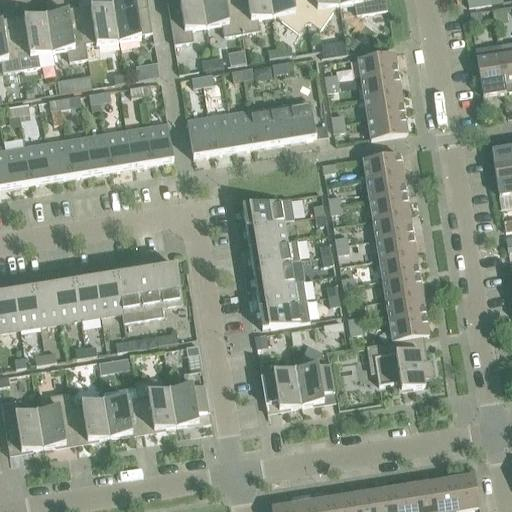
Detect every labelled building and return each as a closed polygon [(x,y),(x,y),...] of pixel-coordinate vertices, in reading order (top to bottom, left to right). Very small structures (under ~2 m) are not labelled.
[(206,32),(201,0),(178,0),(179,6),(167,7),(174,50),(193,47),(191,35),(206,32)] [(241,39),(235,0),(201,0),(206,32),(221,30),(223,42),(241,39)] [(273,21),(269,0),(235,0),(241,39),(260,36),(258,24),(273,21)] [(308,28),(303,0),(269,0),(273,21),(295,39),(305,29),(308,28)] [(339,11),(337,0),(303,0),(308,28),(312,27),(322,35),(339,11)] [(387,15),(384,0),(337,0),(339,11),(354,8),(356,20),(387,15)] [(490,0),(481,0),(467,2),(468,8),(468,12),(469,12),(492,8),(491,1),(490,0)] [(501,0),(494,0),(491,1),(492,8),(503,6),(501,0)] [(152,37),(148,11),(136,12),(135,5),(112,8),(119,47),(141,43),(140,39),(152,37)] [(119,47),(112,8),(90,12),(91,20),(80,21),(85,48),(96,47),(96,50),(119,47)] [(503,12),(492,13),(494,28),(506,26),(503,12)] [(85,48),(80,21),(70,23),(68,15),(46,19),(52,57),(67,55),(69,67),(88,64),(85,48)] [(470,17),(469,17),(470,22),(471,28),(483,26),(481,15),(470,17)] [(52,57),(46,19),(24,23),(25,30),(14,32),(19,59),(22,74),(41,71),(39,60),(52,57)] [(19,59),(14,32),(3,34),(2,26),(0,26),(0,65),(1,66),(3,77),(22,74),(19,59)] [(345,44),(320,48),(323,62),(347,58),(345,44)] [(511,95),(511,47),(498,50),(506,97),(511,95)] [(506,97),(498,50),(475,53),(483,100),(506,97)] [(289,61),(287,52),(278,53),(279,62),(289,61)] [(279,62),(278,53),(267,54),(268,64),(279,62)] [(397,78),(394,58),(357,64),(360,84),(397,78)] [(223,71),(221,62),(211,63),(213,73),(223,71)] [(213,73),(211,63),(201,65),(203,74),(213,73)] [(293,77),(291,67),(281,68),(282,78),(293,77)] [(282,78),(281,68),(271,70),(272,80),(282,78)] [(252,83),(251,73),(241,75),(242,85),(252,83)] [(242,85),(241,75),(230,77),(232,87),(242,85)] [(125,88),(124,78),(113,80),(115,89),(125,88)] [(400,98),(397,78),(360,84),(364,104),(400,98)] [(338,87),(336,79),(324,82),(325,89),(338,87)] [(90,80),(77,82),(79,95),(92,93),(90,80)] [(212,90),(211,80),(201,81),(202,91),(212,90)] [(202,91),(201,81),(190,83),(192,93),(202,91)] [(339,95),(338,87),(325,89),(327,97),(339,95)] [(151,99),(150,91),(150,90),(139,91),(141,101),(151,99)] [(141,101),(139,91),(129,93),(131,103),(141,101)] [(33,93),(25,94),(26,102),(34,101),(33,93)] [(110,106),(109,96),(99,98),(101,108),(110,106)] [(101,108),(99,98),(89,100),(90,110),(101,108)] [(403,118),(400,98),(364,104),(367,124),(403,118)] [(70,113),(69,103),(59,104),(60,114),(70,113)] [(60,114),(59,104),(49,106),(50,116),(60,114)] [(315,144),(309,107),(309,106),(247,116),(253,154),(315,144)] [(29,119),(28,109),(18,111),(19,121),(29,119)] [(19,121),(18,111),(8,112),(9,122),(19,121)] [(253,154),(247,116),(227,119),(233,157),(253,154)] [(407,138),(403,118),(367,124),(370,144),(407,138)] [(233,157),(227,119),(207,123),(213,160),(233,157)] [(344,128),(343,120),(331,122),(332,130),(344,128)] [(213,160),(207,123),(187,126),(193,164),(213,160)] [(345,136),(344,128),(332,130),(333,137),(345,136)] [(173,167),(167,129),(147,132),(153,170),(173,167)] [(153,170),(147,132),(127,135),(133,173),(153,170)] [(133,173),(127,135),(106,139),(112,177),(133,173)] [(112,177),(106,139),(86,142),(92,180),(112,177)] [(92,180),(86,142),(66,145),(72,183),(92,180)] [(72,183),(66,145),(45,149),(52,187),(72,183)] [(52,187),(45,149),(25,152),(31,190),(52,187)] [(511,199),(511,150),(491,154),(499,201),(511,199)] [(31,190),(25,152),(5,155),(11,193),(31,190)] [(0,194),(11,193),(5,155),(0,155),(0,194)] [(403,178),(400,158),(363,164),(366,184),(403,178)] [(336,177),(334,169),(322,171),(323,179),(336,177)] [(406,199),(403,178),(366,184),(369,205),(406,199)] [(409,219),(406,199),(369,205),(372,225),(409,219)] [(341,209),(340,201),(327,203),(329,211),(341,209)] [(295,224),(292,203),(242,211),(245,232),(283,225),(295,224)] [(325,219),(323,209),(313,211),(314,221),(325,219)] [(343,218),(341,209),(329,211),(330,220),(343,218)] [(326,230),(325,219),(314,221),(316,231),(326,230)] [(409,219),(372,225),(375,245),(412,239),(409,219)] [(511,224),(503,226),(505,237),(511,235),(511,224)] [(287,246),(283,225),(245,232),(249,252),(287,246)] [(416,259),(412,239),(375,245),(378,265),(416,259)] [(348,250),(347,241),(334,243),(335,252),(348,250)] [(302,264),(298,244),(287,246),(249,252),(252,272),(290,266),(302,264)] [(331,260),(330,249),(319,251),(321,261),(331,260)] [(349,258),(348,250),(335,252),(336,260),(349,258)] [(419,279),(416,259),(378,265),(382,285),(419,279)] [(333,270),(331,260),(321,261),(323,272),(333,270)] [(293,287),(290,266),(252,272),(255,293),(293,287)] [(183,308),(178,277),(177,270),(115,280),(121,318),(123,327),(165,321),(164,311),(183,308)] [(422,300),(419,279),(382,285),(385,306),(422,300)] [(121,318),(115,280),(95,283),(101,321),(121,318)] [(355,290),(353,282),(341,283),(342,292),(355,290)] [(101,321),(95,283),(74,287),(81,325),(101,321)] [(305,285),(293,287),(255,293),(259,313),(297,307),(308,306),(305,285)] [(81,325),(74,287),(54,290),(60,328),(81,325)] [(60,328),(54,290),(34,293),(40,331),(60,328)] [(338,301),(336,290),(326,291),(328,302),(338,301)] [(356,298),(355,290),(342,292),(343,300),(356,298)] [(40,331),(34,293),(13,297),(19,335),(40,331)] [(0,337),(19,335),(13,297),(0,298),(0,337)] [(425,320),(422,300),(385,306),(388,326),(425,320)] [(339,310),(338,301),(328,302),(329,312),(339,310)] [(311,326),(308,306),(297,307),(259,313),(262,334),(311,326)] [(428,340),(425,320),(388,326),(391,346),(417,342),(428,340)] [(361,330),(360,322),(347,324),(348,332),(361,330)] [(342,341),(341,330),(326,332),(328,343),(342,341)] [(362,339),(361,330),(348,332),(350,340),(362,339)] [(177,347),(176,337),(166,339),(167,348),(177,347)] [(167,348),(166,339),(156,340),(157,350),(167,348)] [(265,340),(255,341),(255,342),(256,351),(266,350),(265,340)] [(435,381),(432,364),(421,366),(417,342),(391,346),(383,347),(385,359),(374,361),(378,391),(400,387),(401,395),(425,391),(424,383),(435,381)] [(137,353),(136,344),(125,346),(127,355),(137,353)] [(127,355),(125,346),(115,347),(117,357),(127,355)] [(198,350),(186,352),(187,361),(199,359),(198,350)] [(96,360),(95,351),(85,352),(86,362),(96,360)] [(86,362),(85,352),(75,354),(76,363),(86,362)] [(334,398),(330,371),(324,372),(321,357),(307,352),(300,372),(295,373),(301,411),(323,407),(322,400),(334,398)] [(56,367),(54,357),(44,359),(46,368),(56,367)] [(46,368),(44,359),(34,360),(36,370),(46,368)] [(170,393),(176,431),(198,428),(197,420),(209,418),(202,376),(199,359),(187,361),(190,378),(183,379),(185,391),(170,393)] [(25,372),(24,362),(13,364),(15,373),(25,372)] [(301,411),(295,373),(280,376),(278,364),(259,367),(266,409),(277,407),(279,415),(301,411)] [(111,365),(97,367),(99,379),(113,377),(111,365)] [(0,390),(10,389),(9,381),(0,382),(0,390)] [(152,427),(154,435),(176,431),(170,393),(158,395),(156,384),(135,387),(137,402),(142,429),(152,427)] [(75,440),(70,410),(71,410),(69,398),(50,401),(52,413),(37,415),(43,453),(66,449),(64,442),(75,440)] [(142,429),(137,402),(126,404),(126,401),(104,404),(110,442),(132,439),(131,431),(142,429)] [(110,442),(104,404),(71,410),(70,410),(75,440),(86,438),(87,446),(110,442)] [(43,453),(37,415),(22,418),(20,406),(1,409),(8,451),(20,449),(21,457),(43,453)] [(479,511),(475,487),(474,479),(453,482),(458,511),(479,511)] [(458,511),(453,482),(433,485),(437,511),(458,511)] [(437,511),(433,485),(413,489),(416,511),(437,511)] [(416,511),(413,489),(393,492),(395,511),(416,511)] [(395,511),(393,492),(372,495),(375,511),(395,511)] [(375,511),(372,495),(352,498),(354,511),(375,511)] [(354,511),(352,498),(332,502),(333,511),(354,511)] [(333,511),(332,502),(312,505),(312,511),(333,511)]
